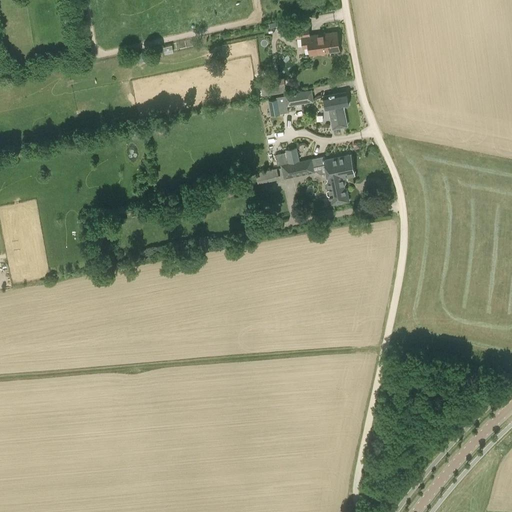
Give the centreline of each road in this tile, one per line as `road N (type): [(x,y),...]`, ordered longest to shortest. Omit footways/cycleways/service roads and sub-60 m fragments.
road 1 (track): [(359,511),(357,474),(404,237),(344,0)]
road 2 (track): [(0,378),(383,351)]
road 3 (secondary): [(416,511),(511,405)]
